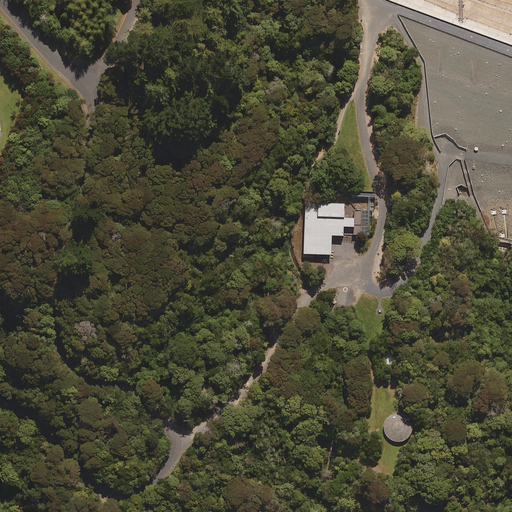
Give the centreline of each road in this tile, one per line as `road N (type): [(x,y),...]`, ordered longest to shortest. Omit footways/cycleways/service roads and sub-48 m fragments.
road 1 (unclassified): [(81,77),(98,117),(96,156),(65,285),(63,339),(72,365),(160,407),(172,424),(172,455),(150,481),(115,494),(79,473),(26,412),(0,398)]
road 2 (track): [(313,293),(241,392),(175,440)]
